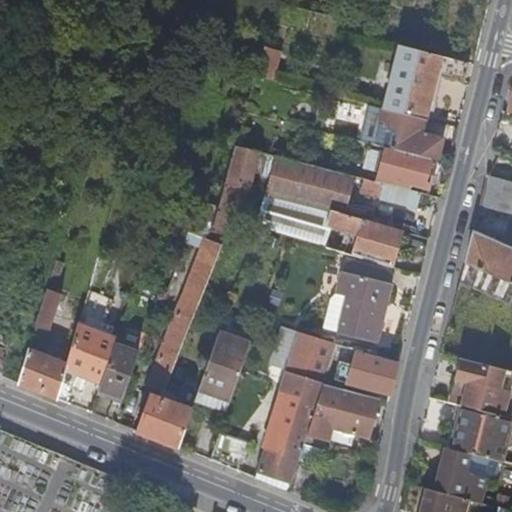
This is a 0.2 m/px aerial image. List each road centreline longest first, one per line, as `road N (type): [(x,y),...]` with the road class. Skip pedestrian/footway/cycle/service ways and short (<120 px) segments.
road 1 (residential): [(383,511),(497,48)]
road 2 (unclassified): [(0,402),(264,511)]
